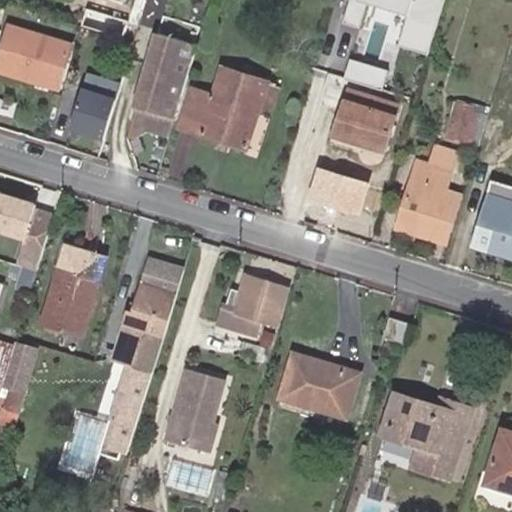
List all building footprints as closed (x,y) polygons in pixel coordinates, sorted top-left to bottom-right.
[(435,54),(451,0),(355,0),(350,21),(369,27),(376,4),(412,15),(403,44),(435,54)] [(0,59),(0,70),(35,81),(36,76),(58,82),(70,45),(9,27),(0,59)] [(173,117),(195,42),(154,30),(132,105),(173,117)] [(391,85),(398,46),(362,39),(355,79),(391,85)] [(265,83),(267,78),(221,64),(211,95),(191,88),(179,125),(247,146),(258,109),(265,83)] [(36,76),(35,81),(56,88),(58,82),(36,76)] [(132,95),(84,83),(73,126),(122,138),(132,95)] [(265,83),(258,109),(272,113),(279,88),(265,83)] [(351,91),(340,127),(361,133),(359,140),(383,148),(393,114),(395,104),(375,98),(351,91)] [(458,106),(450,136),(467,141),(477,145),(486,116),(474,112),(458,106)] [(361,133),(340,127),(338,133),(359,140),(361,133)] [(411,231),(445,240),(459,194),(444,190),(456,153),(437,147),(432,164),(417,160),(399,220),(413,224),(411,231)] [(372,183),(319,166),(308,199),(361,216),(372,183)] [(19,256),(39,262),(53,214),(34,208),(35,203),(0,192),(0,229),(25,237),(19,256)] [(511,210),(492,204),(478,250),(511,259),(511,210)] [(413,224),(399,220),(397,227),(411,231),(413,224)] [(66,247),(56,282),(61,284),(72,248),(66,247)] [(61,284),(56,282),(44,322),(82,334),(105,258),(72,248),(61,284)] [(223,302),(217,321),(260,333),(264,319),(277,323),(288,287),(247,274),(242,290),(237,306),(223,302)] [(175,299),(177,292),(145,282),(143,290),(175,299)] [(237,306),(242,290),(228,286),(223,302),(237,306)] [(156,362),(175,299),(143,290),(138,304),(135,314),(128,312),(113,358),(134,364),(137,357),(156,362)] [(131,302),(128,312),(135,314),(138,304),(131,302)] [(20,321),(2,315),(0,321),(0,337),(14,343),(20,321)] [(395,318),(389,337),(404,342),(411,323),(395,318)] [(0,388),(14,343),(0,337),(0,388)] [(36,349),(14,343),(0,388),(0,391),(8,394),(3,409),(16,413),(23,390),(36,349)] [(348,419),(361,375),(295,355),(282,399),(348,419)] [(153,370),(156,362),(137,357),(134,364),(153,370)] [(210,422),(224,379),(186,368),(164,438),(207,451),(216,423),(210,422)] [(449,413),(400,397),(388,438),(420,448),(430,452),(425,471),(450,479),(472,410),(452,404),(449,413)] [(511,434),(504,432),(488,485),(511,492),(511,434)] [(430,452),(420,448),(413,467),(425,471),(430,452)] [(89,511),(92,505),(79,500),(73,511),(89,511)]
